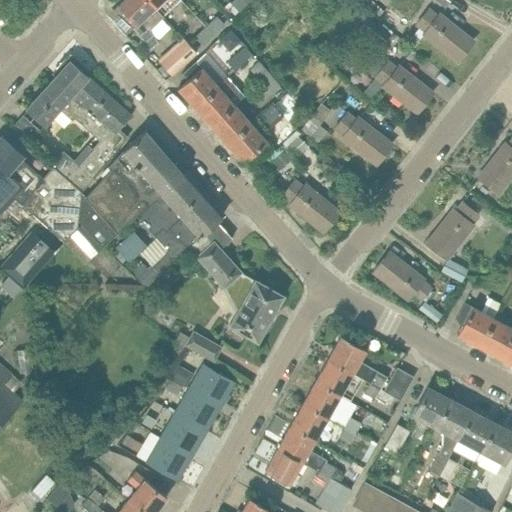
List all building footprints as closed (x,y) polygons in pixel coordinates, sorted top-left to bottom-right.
[(122,0),(117,5),(123,11),(135,25),(133,27),(152,52),(162,45),(149,30),(162,18),(156,11),(154,9),(145,0),(122,0)] [(145,0),(154,9),(156,11),(162,18),(180,0),(145,0)] [(250,1),(248,0),(232,0),(230,2),(238,12),(250,1)] [(436,16),(428,10),(419,21),(416,25),(424,31),(422,32),(442,48),(457,60),(473,40),(468,36),(458,28),(439,12),(436,16)] [(371,18),(369,20),(361,13),(352,25),(380,47),(390,33),(371,18)] [(205,26),(214,35),(225,24),(217,15),(205,26)] [(214,35),(205,26),(195,36),(203,45),(214,35)] [(410,31),(405,38),(413,45),(418,38),(410,31)] [(195,51),(186,41),(161,63),(171,73),(195,51)] [(241,65),(251,56),(243,47),(233,56),(241,65)] [(62,106),(99,140),(79,163),(63,150),(50,164),(65,178),(81,192),(94,178),(92,176),(125,139),(116,131),(131,115),(70,59),(26,109),(44,126),(62,106)] [(395,68),(385,60),(372,77),(417,112),(433,92),(417,79),(397,64),(395,68)] [(200,100),(217,85),(195,61),(181,73),(187,79),(177,88),(194,106),(200,100)] [(260,80),(270,72),(260,61),(251,69),(260,80)] [(270,72),(260,80),(271,92),(280,84),(270,72)] [(234,104),(244,95),(228,76),(217,85),(200,100),(194,106),(210,125),(217,119),(234,104)] [(233,137),(250,122),(234,104),(217,119),(210,125),(227,143),(233,137)] [(319,123),(330,110),(322,104),(301,129),(317,142),(326,131),(319,123)] [(333,128),(342,135),(340,136),(376,164),(392,143),(376,131),(356,116),(355,118),(346,112),(333,128)] [(258,160),(272,147),(250,122),(233,137),(227,143),(243,162),(253,153),(258,160)] [(108,167),(85,196),(81,192),(77,226),(101,248),(137,215),(162,192),(183,173),(145,130),(130,143),(124,147),(122,149),(108,167)] [(47,227),(64,242),(77,226),(81,192),(65,178),(56,189),(20,157),(22,154),(1,136),(0,137),(0,202),(18,183),(29,193),(20,203),(47,227)] [(293,160),(309,146),(298,136),(283,150),(293,160)] [(511,138),(508,144),(505,142),(478,177),(494,189),(497,192),(511,173),(511,138)] [(222,217),(183,173),(162,192),(137,215),(167,249),(137,279),(145,287),(188,247),(217,221),(222,217)] [(289,204),(323,231),(339,211),(323,199),(304,183),(303,185),(294,179),(285,190),(294,197),(289,204)] [(462,201),(455,210),(453,208),(426,243),(445,258),(472,224),(479,215),(462,201)] [(217,221),(188,247),(196,256),(223,286),(240,271),(220,248),(232,238),(217,221)] [(23,243),(0,268),(8,275),(23,288),(25,286),(43,265),(56,250),(33,231),(23,243)] [(373,271),(407,298),(413,292),(421,299),(431,287),(422,280),(423,278),(389,251),(373,271)] [(468,267),(449,257),(442,272),(460,281),(461,282),(468,267)] [(228,290),(232,287),(246,294),(229,324),(257,340),(283,294),(255,279),(254,279),(241,271),(240,271),(223,286),(224,286),(228,290)] [(8,275),(0,283),(15,296),(23,288),(8,275)] [(464,302),(455,318),(463,322),(457,333),(478,345),(493,317),(479,310),(471,306),(464,302)] [(511,316),(498,310),(494,318),(493,317),(478,345),(500,357),(511,334),(511,316)] [(180,331),(173,345),(181,350),(184,345),(214,362),(223,346),(193,329),(189,336),(180,331)] [(511,363),(511,334),(500,357),(511,363)] [(341,336),(328,358),(335,362),(337,363),(352,372),(369,382),(380,389),(387,375),(359,359),(365,349),(341,336)] [(352,372),(337,363),(335,362),(328,358),(316,380),(323,384),(340,393),(352,372)] [(168,376),(185,386),(192,373),(177,363),(168,376)] [(233,381),(216,371),(203,363),(189,388),(217,404),(222,395),(224,396),(233,381)] [(0,423),(21,400),(2,383),(11,374),(0,364),(0,423)] [(400,400),(414,376),(396,366),(383,390),(400,400)] [(350,416),(357,403),(340,393),(323,384),(316,380),(303,403),(310,407),(327,417),(344,426),(350,416)] [(380,389),(369,382),(360,399),(371,405),(380,389)] [(428,387),(423,395),(418,405),(413,414),(435,425),(449,398),(428,387)] [(211,414),(217,404),(189,388),(175,412),(205,430),(214,415),(211,414)] [(442,429),(442,445),(438,452),(429,470),(438,474),(447,457),(448,457),(458,438),(457,437),(471,410),(449,398),(435,425),(442,429)] [(315,438),(327,417),(310,407),(303,403),(290,424),(298,429),(315,438)] [(494,422),(471,410),(457,437),(458,438),(480,449),(494,422)] [(196,445),(205,430),(175,412),(160,436),(182,449),(189,453),(194,443),(196,445)] [(344,426),(356,433),(361,423),(350,416),(344,426)] [(503,462),(511,444),(511,431),(494,422),(480,449),(503,462)] [(397,453),(410,430),(397,423),(384,446),(397,453)] [(298,429),(290,424),(278,447),(285,451),(302,461),(319,471),(330,477),(351,489),(363,467),(357,463),(350,475),(325,461),(326,458),(309,449),(315,438),(298,429)] [(356,433),(344,426),(338,437),(350,444),(356,433)] [(189,453),(182,449),(160,436),(146,461),(177,479),(185,464),(183,462),(189,453)] [(285,451),(278,447),(265,470),(272,474),(282,479),(289,483),(302,461),(285,451)] [(448,480),(457,462),(448,457),(447,457),(438,474),(448,480)] [(313,481),(323,487),(315,503),(331,511),(338,511),(351,489),(330,477),(319,471),(313,481)] [(144,481),(134,472),(119,490),(129,499),(129,500),(143,511),(153,511),(166,496),(151,484),(145,479),(144,481)] [(58,481),(46,497),(57,506),(64,511),(67,511),(74,504),(69,490),(58,481)] [(364,510),(375,488),(365,482),(353,504),(364,510)] [(96,507),(97,506),(105,497),(94,488),(86,498),(96,507)] [(364,510),(368,511),(375,511),(386,493),(375,488),(364,510)] [(457,492),(446,511),(490,511),(491,511),(498,499),(492,496),(488,498),(483,506),(457,492)] [(375,511),(388,511),(396,499),(386,493),(375,511)] [(272,511),(273,511),(266,507),(249,497),(240,511),(272,511)] [(86,498),(81,504),(89,511),(104,511),(97,506),(96,507),(86,498)] [(388,511),(402,511),(406,504),(396,499),(388,511)] [(143,511),(129,500),(118,511),(143,511)]
